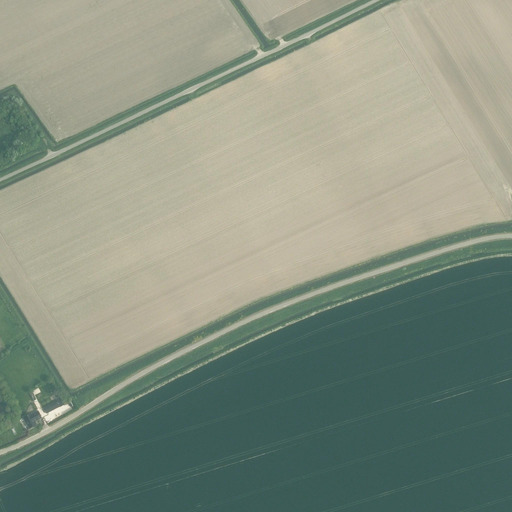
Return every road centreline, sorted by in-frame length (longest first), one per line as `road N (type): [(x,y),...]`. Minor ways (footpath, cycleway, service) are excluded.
road 1 (unclassified): [(0,452),(245,320),(445,249),(511,235)]
road 2 (unclassified): [(0,179),(376,0)]
